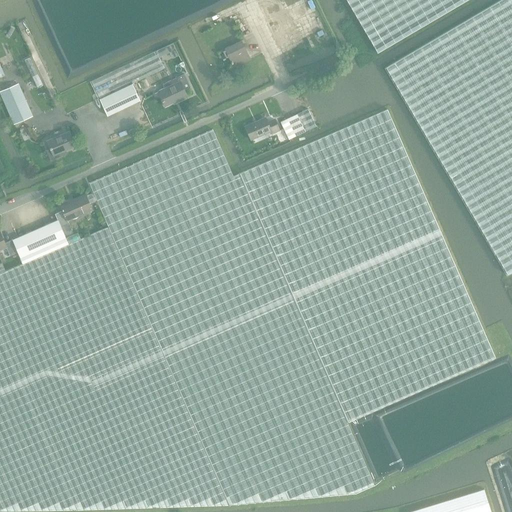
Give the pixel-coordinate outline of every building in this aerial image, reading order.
[(346,0),(377,53),(467,0),(346,0)] [(384,67),(384,68),(397,91),(403,101),(411,114),(424,137),(450,181),(475,224),(484,239),(503,272),(505,276),(506,276),(511,272),(511,0),(499,0),(394,61),(384,67)] [(242,60),(250,56),(243,40),(226,48),(234,67),(243,63),(242,60)] [(156,51),(90,82),(98,99),(99,99),(132,83),(164,68),(156,51)] [(30,57),(24,60),(37,88),(43,85),(30,57)] [(162,84),(164,89),(158,92),(165,106),(178,100),(178,101),(188,97),(184,90),(190,87),(184,74),(162,84)] [(132,83),(99,99),(99,100),(107,116),(140,100),(132,83)] [(0,92),(14,124),(31,116),(17,84),(0,91),(0,92)] [(317,126),(309,109),(280,122),(288,139),(317,126)] [(0,511),(6,511),(19,511),(48,511),(122,508),(160,507),(201,506),(228,505),(262,502),(310,498),(325,496),(356,494),(374,485),(347,422),(495,357),(387,110),(239,174),(232,177),(212,130),(89,184),(91,187),(93,193),(85,196),(89,203),(96,200),(108,226),(80,239),(68,244),(22,264),(14,267),(0,273),(0,511)] [(271,133),(278,130),(274,120),(267,122),(265,118),(245,126),(250,139),(271,131),(271,133)] [(53,155),(75,145),(68,131),(47,141),(53,155)] [(91,209),(89,203),(85,196),(85,194),(59,205),(62,211),(54,214),(57,220),(60,226),(67,222),(66,221),(91,209)] [(57,220),(11,240),(22,264),(68,244),(60,226),(57,220)] [(67,222),(60,226),(68,244),(80,239),(77,232),(73,234),(67,222)] [(9,256),(14,267),(22,264),(11,240),(4,243),(0,233),(0,250),(6,248),(9,256)] [(490,511),(483,489),(408,511),(490,511)]
